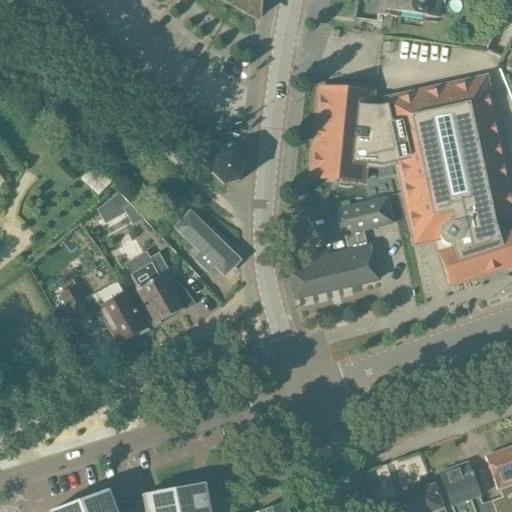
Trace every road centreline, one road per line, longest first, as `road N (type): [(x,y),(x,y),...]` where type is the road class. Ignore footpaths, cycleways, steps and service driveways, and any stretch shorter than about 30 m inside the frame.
road 1 (tertiary): [(300,389),(269,295),(262,241),(292,0)]
road 2 (residential): [(0,481),(300,389)]
road 3 (tertiary): [(300,389),(511,319)]
road 4 (tertiary): [(346,511),(300,389)]
